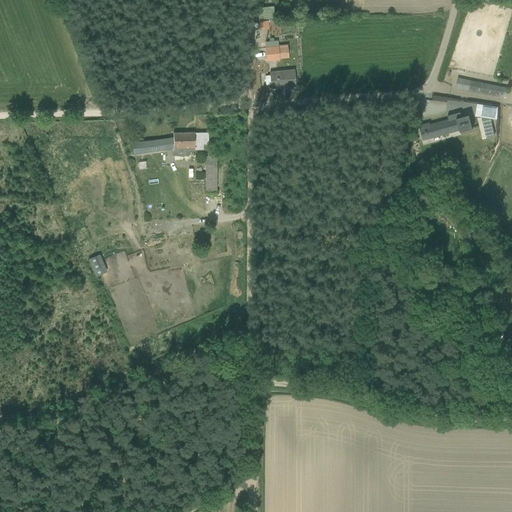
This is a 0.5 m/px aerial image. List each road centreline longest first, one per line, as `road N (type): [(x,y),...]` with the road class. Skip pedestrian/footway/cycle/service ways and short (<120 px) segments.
road 1 (track): [(250,383),(246,106)]
road 2 (unclassified): [(456,0),(422,91),(246,106)]
road 3 (track): [(511,418),(405,413),(322,390),(250,383)]
road 4 (track): [(246,106),(0,116)]
road 5 (track): [(250,511),(250,383)]
